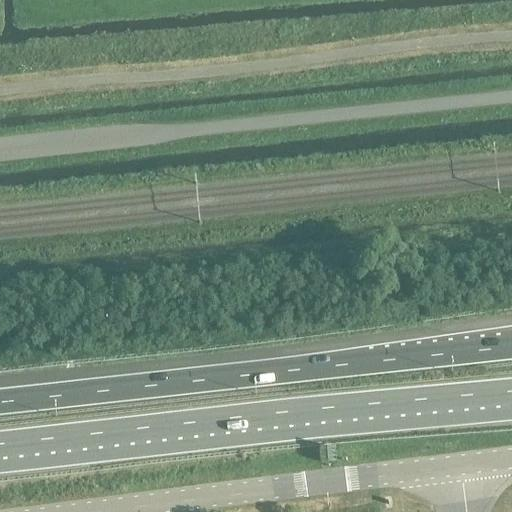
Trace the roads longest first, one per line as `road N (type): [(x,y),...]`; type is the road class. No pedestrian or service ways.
road 1 (motorway): [(511,346),(0,401)]
road 2 (unknown): [(511,53),(0,107)]
road 3 (unclassified): [(0,153),(511,99)]
road 4 (motorway): [(0,443),(511,391)]
road 5 (secondary): [(104,511),(459,467)]
